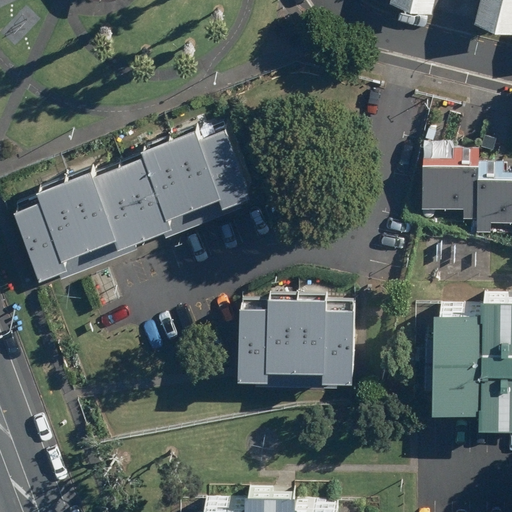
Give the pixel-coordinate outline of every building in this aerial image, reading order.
[(511,0),(433,0),(442,2),(441,0),(489,0),(487,12),(511,17),(511,0)] [(108,151),(51,174),(54,182),(21,195),(48,261),(84,246),(81,238),(133,217),(136,225),(190,203),(186,193),(232,174),(237,185),(266,173),(240,107),(215,117),(212,108),(153,132),(156,141),(111,158),(108,151)] [(511,215),(511,168),(486,167),(486,157),(428,155),(427,201),(466,202),(466,215),(481,215),(481,227),(497,228),(498,215),(511,215)] [(330,294),(331,282),(270,278),(270,290),(246,289),(243,359),(277,361),(277,349),(329,352),(328,360),(357,362),(361,295),(330,294)] [(489,393),(489,410),(511,410),(511,280),(496,280),(496,293),(449,291),(445,392),(489,393)] [(211,488),(209,511),(360,511),(362,492),(313,489),(314,477),(260,473),(259,491),(211,488)]
